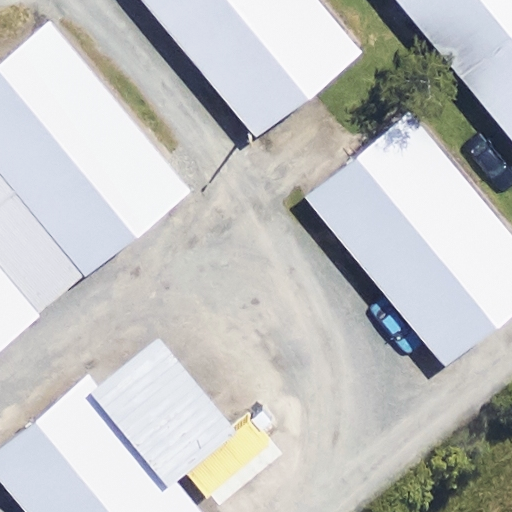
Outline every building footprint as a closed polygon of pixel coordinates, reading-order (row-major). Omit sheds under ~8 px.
[(352,42),(318,0),(149,0),(250,125),(352,42)] [(511,0),(400,0),(511,135),(511,0)] [(0,330),(181,181),(44,14),(0,49),(0,330)] [(511,293),(511,234),(401,100),(299,184),(439,354),(511,293)] [(225,417),(150,324),(92,371),(85,363),(0,431),(0,471),(33,511),(201,511),(164,466),(225,417)]
